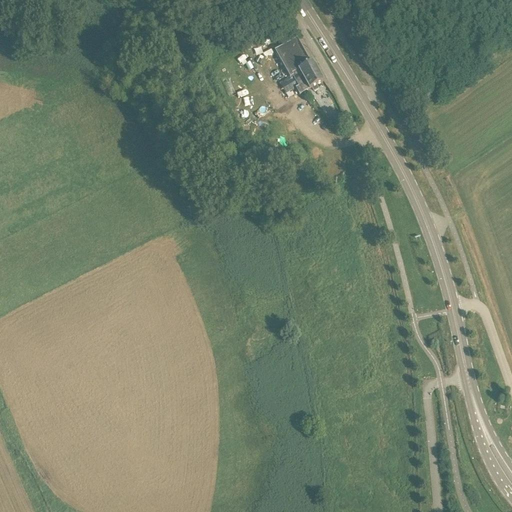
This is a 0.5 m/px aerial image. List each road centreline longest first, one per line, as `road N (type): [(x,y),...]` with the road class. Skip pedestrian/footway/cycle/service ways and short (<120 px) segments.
road 1 (secondary): [(452,309),(409,185),(297,0)]
road 2 (unknown): [(411,0),(467,72),(471,92),(389,146)]
